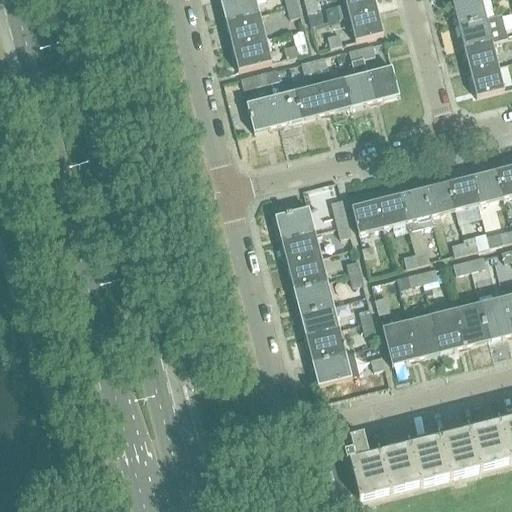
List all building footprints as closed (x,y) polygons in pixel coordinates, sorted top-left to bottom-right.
[(231,0),(219,3),(225,27),(259,19),(254,0),(231,0)] [(283,0),(286,12),(298,9),(296,0),(283,0)] [(343,0),(349,22),(377,15),(373,0),(343,0)] [(472,0),(451,5),(457,29),(486,22),(479,0),(472,0)] [(316,4),(305,7),(307,19),(319,16),(316,4)] [(298,9),(286,12),(289,23),(301,20),(298,9)] [(377,15),(349,22),(355,46),(383,39),(377,15)] [(486,22),(457,29),(464,53),(492,46),(492,47),(499,45),(507,43),(501,18),(486,22)] [(225,27),(232,51),(265,43),(259,19),(225,27)] [(292,38),(295,49),(284,52),(287,64),(298,60),(298,59),(308,56),(303,35),(292,38)] [(327,41),(330,52),(342,49),(339,38),(327,41)] [(265,43),(232,51),(238,76),(272,67),(265,43)] [(464,53),(470,77),(498,70),(492,47),(492,46),(464,53)] [(372,49),(360,52),(363,64),(375,61),(372,49)] [(339,69),(343,84),(350,113),(374,107),(367,78),(363,64),(360,52),(349,55),(352,66),(339,69)] [(324,61),(312,64),(315,76),(327,73),(324,61)] [(315,76),(312,64),(288,71),(291,82),(315,76)] [(498,70),(470,77),(476,102),(504,95),(511,92),(511,81),(501,84),(498,70)] [(367,78),(374,107),(399,101),(391,72),(367,78)] [(276,75),(264,77),(267,88),(279,85),(276,75)] [(267,88),(264,77),(240,83),(243,94),(267,88)] [(343,84),(319,90),(326,120),(350,113),(343,84)] [(319,90),(295,96),(302,126),(326,120),(319,90)] [(295,96),(271,102),(278,132),(302,126),(295,96)] [(278,132),(271,102),(246,109),(254,138),(278,132)] [(511,171),(496,175),(503,203),(511,201),(511,171)] [(496,175),(472,181),(479,209),(503,203),(496,175)] [(472,181),(448,187),(455,215),(479,209),(472,181)] [(448,187),(424,194),(431,222),(455,215),(448,187)] [(424,194),(400,200),(407,228),(409,235),(433,229),(431,222),(424,194)] [(400,200),(376,206),(383,234),(407,228),(400,200)] [(331,208),(337,232),(348,229),(341,205),(331,208)] [(383,234),(376,206),(351,212),(358,240),(383,234)] [(275,221),(281,246),(315,238),(308,213),(275,221)] [(348,229),(337,232),(340,243),(351,241),(348,229)] [(511,246),(511,239),(511,234),(486,240),(489,252),(511,246)] [(281,246),(287,270),(321,262),(315,238),(281,246)] [(475,243),(463,246),(466,257),(477,255),(475,243)] [(466,257),(463,246),(451,249),(454,260),(466,257)] [(375,262),(373,250),(361,253),(364,264),(375,262)] [(511,265),(511,253),(501,256),(504,267),(511,265)] [(427,256),(415,259),(418,270),(429,267),(427,256)] [(418,270),(415,259),(404,262),(406,273),(418,270)] [(483,261),(467,265),(470,276),(486,272),(483,261)] [(287,270),(293,294),(327,286),(321,262),(287,270)] [(470,276),(467,265),(452,268),(455,280),(470,276)] [(346,268),(349,280),(360,277),(357,266),(346,268)] [(435,273),(419,277),(422,289),(437,285),(435,273)] [(360,277),(349,280),(352,291),(363,288),(360,277)] [(422,289),(419,277),(396,283),(399,294),(422,289)] [(293,294),(299,318),(333,310),(327,286),(293,294)] [(511,299),(502,302),(511,340),(511,299)] [(374,304),(378,319),(390,316),(386,301),(374,304)] [(502,302),(478,308),(488,347),(511,340),(502,302)] [(478,308),(454,315),(464,353),(488,347),(478,308)] [(299,318),(305,342),(339,334),(333,310),(299,318)] [(359,316),(361,328),(372,325),(370,314),(359,316)] [(454,315),(430,321),(440,359),(464,353),(454,315)] [(430,321),(406,327),(416,365),(440,359),(430,321)] [(372,325),(361,328),(364,339),(375,337),(372,325)] [(416,365),(406,327),(382,333),(391,371),(416,365)] [(305,342),(311,366),(345,358),(339,334),(305,342)] [(345,358),(311,366),(318,391),(351,382),(348,371),(354,370),(351,356),(345,358)] [(381,361),(370,364),(373,376),(384,373),(381,361)] [(355,496),(357,505),(511,466),(511,426),(467,438),(466,432),(455,435),(456,440),(368,462),(362,440),(348,444),(348,445),(325,451),(338,500),(355,496)]
